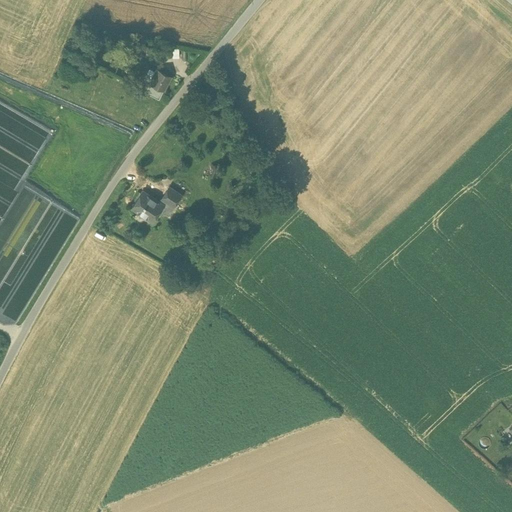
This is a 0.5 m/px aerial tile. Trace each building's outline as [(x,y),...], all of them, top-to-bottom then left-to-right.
[(148,48),(140,43),(136,50),(145,55),(148,48)] [(164,56),(148,48),(145,55),(160,64),(164,56)] [(171,76),(157,69),(150,83),(163,90),(171,76)] [(159,99),(163,90),(150,83),(145,92),(159,99)] [(244,176),(233,189),(243,197),(254,184),(244,176)] [(181,195),(169,187),(161,199),(173,207),(181,195)] [(163,204),(143,191),(132,208),(152,221),(163,204)]
